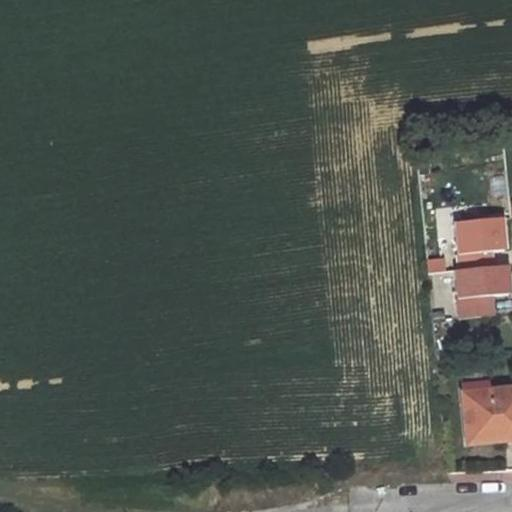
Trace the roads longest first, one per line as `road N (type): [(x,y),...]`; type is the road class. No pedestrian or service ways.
road 1 (residential): [(384,505),(0,504)]
road 2 (residential): [(511,501),(384,505)]
